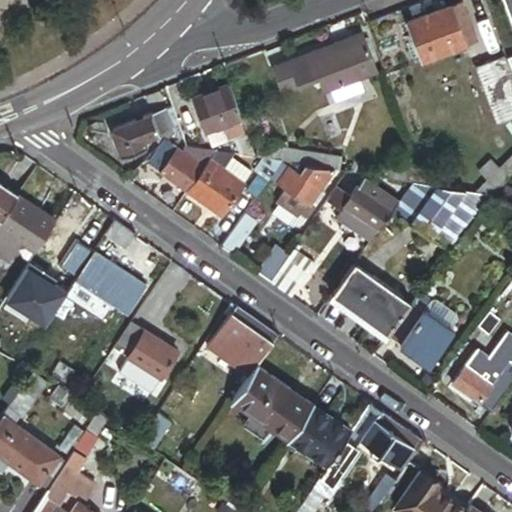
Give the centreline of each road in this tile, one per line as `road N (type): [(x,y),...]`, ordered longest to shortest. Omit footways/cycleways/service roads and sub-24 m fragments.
road 1 (residential): [(10,117),(511,475)]
road 2 (unclassified): [(155,33),(254,32),(337,0)]
road 3 (tertiary): [(155,33),(118,63),(10,117)]
